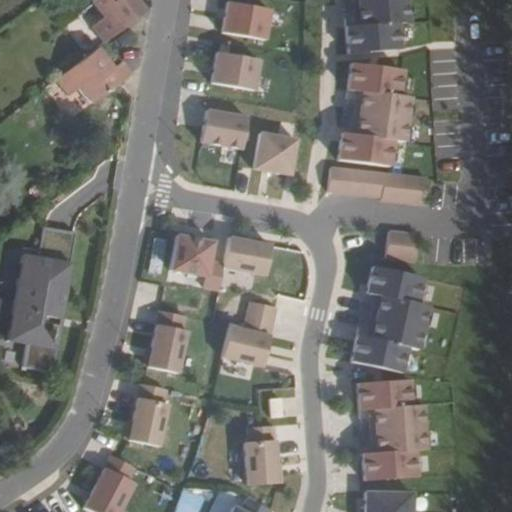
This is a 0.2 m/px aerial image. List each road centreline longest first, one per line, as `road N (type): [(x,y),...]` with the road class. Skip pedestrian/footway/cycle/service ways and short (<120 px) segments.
road 1 (residential): [(135,192),(109,324),(74,437),(0,497)]
road 2 (unknown): [(305,225),(443,188),(460,157),(463,29)]
road 3 (residential): [(305,225),(328,273),(310,352),(318,485),(307,511)]
road 4 (residential): [(305,225),(328,93),(324,0)]
road 5 (residential): [(165,0),(135,192)]
road 6 (residential): [(135,192),(305,225)]
